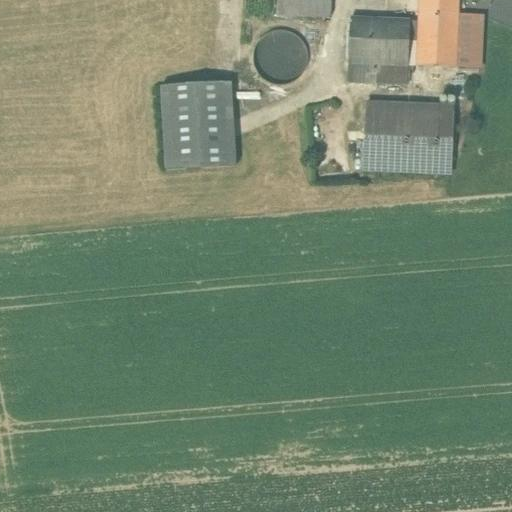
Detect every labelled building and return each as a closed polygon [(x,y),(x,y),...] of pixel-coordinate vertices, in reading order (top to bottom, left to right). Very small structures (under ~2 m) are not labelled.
[(330,0),(278,0),(278,17),(330,19),(330,0)] [(420,0),(417,67),(455,68),(458,14),(458,0),(420,0)] [(482,16),(458,14),(455,68),(479,69),(482,16)] [(410,22),(350,20),(348,64),(408,66),(410,22)] [(306,69),(308,58),(306,48),(300,39),(291,33),(281,31),(270,33),(261,39),(256,48),(254,59),(256,69),(262,78),(271,84),(281,86),(291,83),(300,77),(306,69)] [(408,66),(348,64),(348,83),(407,86),(408,66)] [(231,83),(161,88),(166,171),(236,167),(231,83)] [(453,108),(366,104),(363,171),(450,175),(453,108)]
